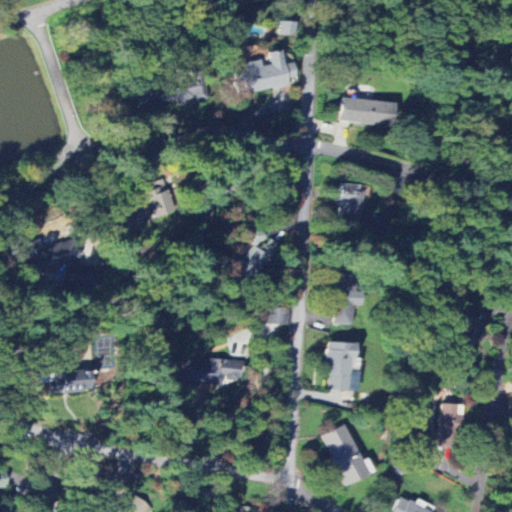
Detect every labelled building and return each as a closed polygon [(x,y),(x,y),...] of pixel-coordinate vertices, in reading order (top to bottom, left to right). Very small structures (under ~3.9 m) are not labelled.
[(293,37),(293,24),(278,24),(277,37),(293,37)] [(240,96),(296,85),(290,51),(266,55),(268,66),(259,68),(258,62),(240,65),(242,72),(236,74),(240,96)] [(164,105),(174,102),(176,108),(203,99),(196,78),(159,90),(164,105)] [(390,127),(391,103),(337,101),(337,125),(390,127)] [(128,233),(145,228),(143,223),(174,212),(164,185),(130,197),(135,213),(122,217),(128,233)] [(359,187),(337,185),(333,224),(355,227),(359,187)] [(249,246),(232,270),(250,284),(277,247),(265,238),(263,240),(252,232),(244,242),(249,246)] [(73,249),(31,242),(21,243),(20,253),(25,275),(34,276),(46,274),(49,287),(64,285),(65,275),(71,269),(73,249)] [(329,326),(349,327),(349,309),(357,309),(358,294),(351,294),(351,277),(331,277),(329,326)] [(285,326),(285,311),(261,311),(261,326),(285,326)] [(347,361),(353,361),(353,345),(324,344),(323,377),(326,377),(326,391),(346,392),(347,361)] [(177,384),(222,387),(222,381),(241,382),(242,364),(179,360),(177,384)] [(88,373),(37,372),(37,385),(48,385),(48,394),(88,394),(88,373)] [(438,406),(436,449),(458,451),(460,407),(438,406)] [(342,488),(366,476),(342,426),(318,437),(342,488)] [(0,489),(16,488),(14,468),(0,469),(0,472),(0,489)] [(106,511),(152,511),(125,490),(106,511)] [(390,511),(424,511),(397,498),(390,511)]
